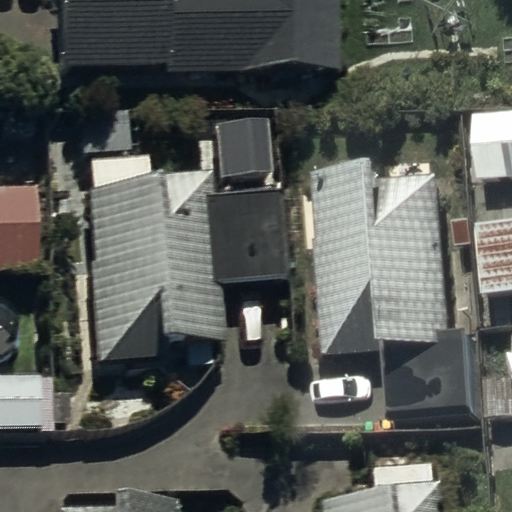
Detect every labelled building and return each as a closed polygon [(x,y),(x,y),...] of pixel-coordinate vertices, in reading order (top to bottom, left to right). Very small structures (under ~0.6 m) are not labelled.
[(53,0),(54,94),(332,94),(331,0),(53,0)] [(511,186),(511,116),(481,118),(484,187),(511,186)] [(388,179),(318,184),(330,364),(392,360),(397,430),(478,425),(472,339),(454,340),(443,187),(389,191),(388,179)] [(140,204),(83,208),(87,270),(81,270),(88,379),(164,374),(163,365),(219,361),(215,301),(281,297),(275,208),(207,213),(205,188),(139,192),(140,204)] [(34,199),(0,199),(0,281),(35,280),(34,199)] [(511,233),(483,235),(485,305),(511,304),(511,233)] [(34,389),(0,388),(0,446),(35,446),(34,389)] [(367,511),(436,511),(436,498),(426,499),(425,479),(366,482),(367,511)]
